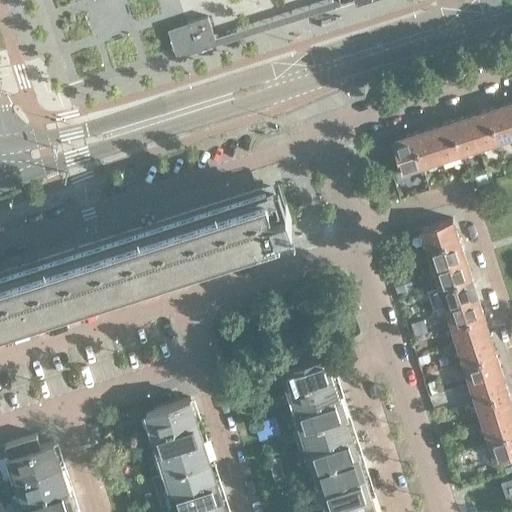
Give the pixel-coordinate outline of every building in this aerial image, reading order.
[(331,0),(215,36),(208,15),(186,22),(168,28),(176,57),(354,0),(331,0)] [(511,134),(511,118),(506,101),(487,107),(498,139),(511,134)] [(498,139),(487,107),(468,113),(479,146),(498,139)] [(479,146),(468,113),(449,119),(460,152),(479,146)] [(460,152),(449,119),(430,125),(441,158),(460,152)] [(441,158),(430,125),(411,132),(422,164),(441,158)] [(422,164),(411,132),(391,138),(402,170),(422,164)] [(0,334),(268,249),(263,232),(279,227),(277,223),(291,218),(279,182),(0,271),(0,334)] [(459,237),(453,217),(420,227),(426,247),(459,237)] [(465,256),(459,237),(426,247),(433,266),(465,256)] [(471,275),(465,256),(433,266),(439,285),(471,275)] [(477,294),(471,275),(439,285),(445,304),(477,294)] [(483,313),(477,294),(445,304),(451,323),(483,313)] [(489,332),(483,313),(451,323),(457,342),(489,332)] [(496,351),(489,332),(457,342),(463,361),(496,351)] [(502,370),(496,351),(463,361),(469,380),(502,370)] [(333,373),(326,353),(326,352),(282,366),(289,387),(333,373)] [(508,389),(502,370),(469,380),(475,399),(508,389)] [(339,392),(333,373),(289,387),(295,406),(339,392)] [(511,408),(511,402),(508,389),(475,399),(482,419),(511,408)] [(345,412),(339,392),(295,406),(302,426),(345,412)] [(196,416),(190,397),(190,396),(146,410),(153,430),(196,416)] [(511,429),(511,408),(482,419),(488,438),(511,429)] [(352,432),(345,412),(302,426),(308,446),(352,432)] [(203,436),(196,416),(153,430),(159,450),(203,436)] [(511,451),(511,429),(488,438),(494,457),(511,451)] [(358,452),(352,432),(308,446),(314,466),(358,452)] [(209,456),(203,436),(159,450),(165,470),(209,456)] [(61,462),(54,440),(53,440),(8,454),(8,456),(15,477),(61,462)] [(364,472),(358,452),(314,466),(321,486),(364,472)] [(15,477),(8,456),(0,458),(0,461),(6,480),(15,477)] [(215,476),(209,456),(165,470),(172,490),(215,476)] [(68,484),(61,462),(15,477),(22,498),(68,484)] [(371,491),(364,472),(321,486),(327,505),(371,491)] [(511,496),(511,475),(501,479),(507,498),(511,496)] [(222,496),(215,476),(172,490),(178,510),(222,496)] [(53,511),(74,505),(68,484),(22,498),(26,511),(53,511)] [(374,511),(377,511),(371,491),(327,505),(329,511),(374,511)] [(226,511),(222,496),(178,510),(178,511),(226,511)]
